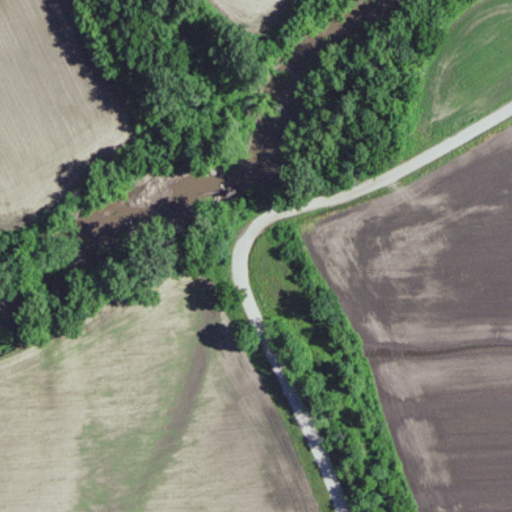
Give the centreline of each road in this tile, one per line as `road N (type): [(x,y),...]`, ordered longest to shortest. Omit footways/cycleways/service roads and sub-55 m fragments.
road 1 (residential): [(348,511),(241,269),(247,229),(323,198)]
road 2 (residential): [(323,198),(385,177),(511,105)]
